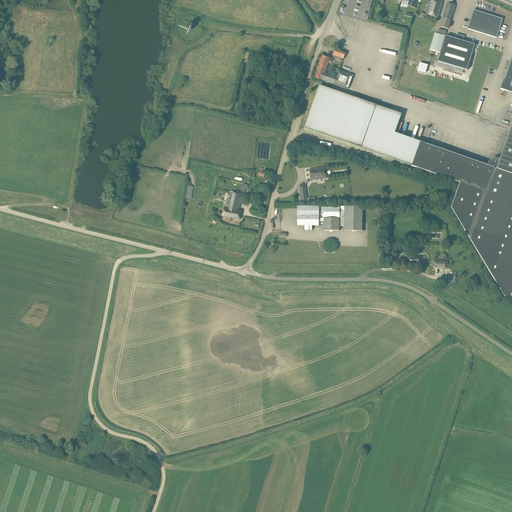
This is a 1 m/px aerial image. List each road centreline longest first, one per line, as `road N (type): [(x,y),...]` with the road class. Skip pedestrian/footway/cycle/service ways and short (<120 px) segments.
road 1 (unclassified): [(153,511),(163,480),(156,454),(104,429),(89,395),(116,265),(163,251)]
road 2 (unclassified): [(244,272),(267,228),(336,0)]
road 3 (unclassified): [(511,354),(404,285),(244,272)]
road 4 (unclassified): [(163,251),(0,210)]
